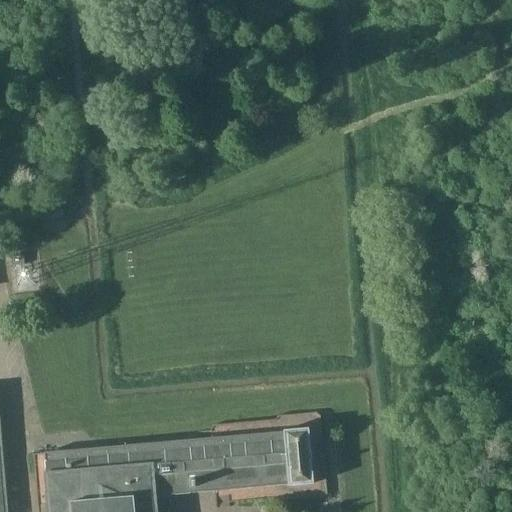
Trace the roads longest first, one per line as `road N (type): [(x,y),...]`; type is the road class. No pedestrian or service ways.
road 1 (track): [(405,511),(366,0)]
road 2 (track): [(511,60),(220,187),(111,292)]
road 3 (track): [(111,292),(115,377),(390,361)]
road 4 (track): [(91,0),(111,292)]
